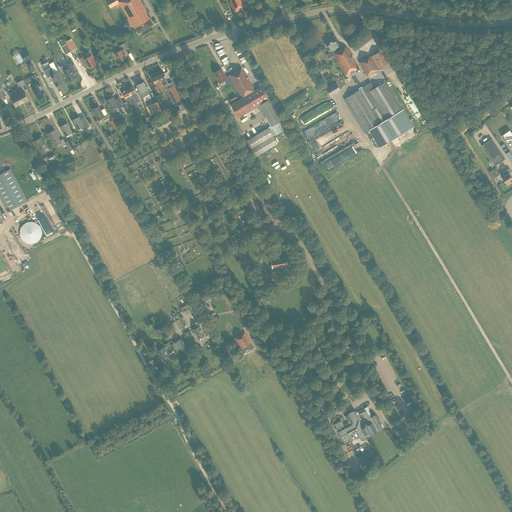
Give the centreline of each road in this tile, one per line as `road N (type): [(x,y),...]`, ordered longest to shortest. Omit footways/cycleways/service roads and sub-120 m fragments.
road 1 (tertiary): [(0,131),(163,55),(285,17),(349,8),(450,24),(511,22)]
road 2 (track): [(375,153),(511,376)]
road 3 (track): [(118,161),(232,359)]
road 4 (track): [(61,234),(74,236),(167,401)]
road 5 (track): [(167,401),(228,511)]
